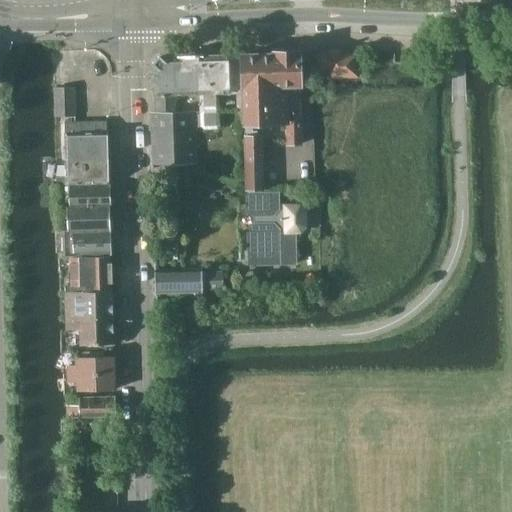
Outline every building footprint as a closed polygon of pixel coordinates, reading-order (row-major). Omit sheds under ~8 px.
[(342,54),(342,50),(328,50),(328,54),(318,55),(319,69),(328,69),(329,76),(357,75),(356,54),(342,54)] [(273,54),(244,55),(244,76),(245,93),(247,159),(247,190),(263,190),(262,138),(259,138),(259,133),(256,130),(253,130),(253,122),(275,122),(288,121),(289,144),(301,144),(300,116),(302,112),(299,52),(273,53),(273,54)] [(202,55),(178,56),(178,57),(178,94),(199,94),(200,125),(204,129),(203,56),(202,56),(202,55)] [(225,56),(203,56),(204,129),(217,129),(221,124),(221,111),(217,108),(216,105),(215,105),(215,94),(241,93),(245,93),(244,76),(240,76),(240,56),(226,57),(225,56)] [(161,57),(154,64),(155,95),(178,94),(178,57),(161,57)] [(63,115),(76,115),(75,87),(55,87),(56,115),(63,115)] [(155,113),(150,113),(150,132),(194,131),(194,112),(177,112),(176,98),(178,98),(178,94),(155,95),(155,113)] [(79,122),(65,122),(66,158),(108,157),(108,131),(108,124),(105,124),(105,122),(100,122),(79,122)] [(194,131),(150,132),(151,164),(195,164),(194,133),(194,131)] [(67,178),(58,178),(58,184),(70,184),(109,183),(108,157),(66,158),(67,178)] [(70,198),(59,199),(59,220),(110,219),(109,183),(70,184),(70,198)] [(280,203),(280,192),(246,192),(247,210),(253,216),(254,216),(254,222),(253,222),(247,228),(248,265),(297,265),(297,234),(301,234),(308,228),(308,209),(301,203),(280,203)] [(110,219),(59,220),(60,257),(75,256),(111,255),(110,219)] [(71,286),(65,286),(65,292),(112,291),(111,285),(111,255),(75,256),(75,267),(70,267),(71,286)] [(201,271),(201,269),(154,270),(155,294),(202,294),(202,289),(223,289),(223,271),(201,271)] [(112,291),(65,292),(65,321),(112,320),(112,291)] [(112,320),(65,321),(66,330),(80,330),(81,345),(113,344),(112,320)] [(67,375),(114,374),(113,357),(77,358),(78,366),(67,366),(67,375)] [(114,390),(114,374),(67,375),(67,384),(68,384),(78,384),(79,391),(114,390)] [(68,417),(115,416),(115,397),(78,398),(79,405),(68,405),(68,417)] [(75,478),(90,478),(90,450),(75,450),(75,478)]
